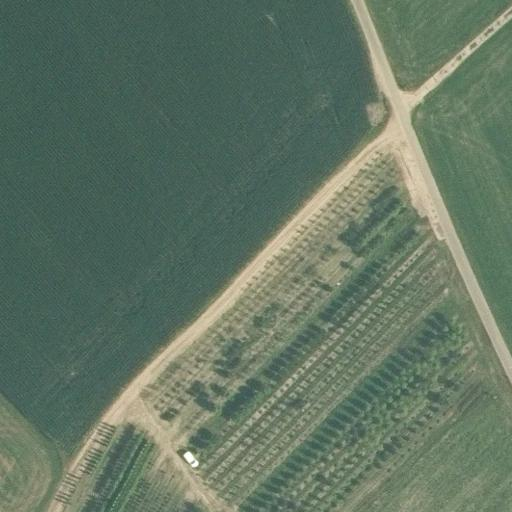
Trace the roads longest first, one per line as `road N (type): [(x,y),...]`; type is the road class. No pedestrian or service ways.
road 1 (track): [(49,511),(101,422),(399,108),(511,11)]
road 2 (unclassified): [(511,367),(464,276),(354,0)]
